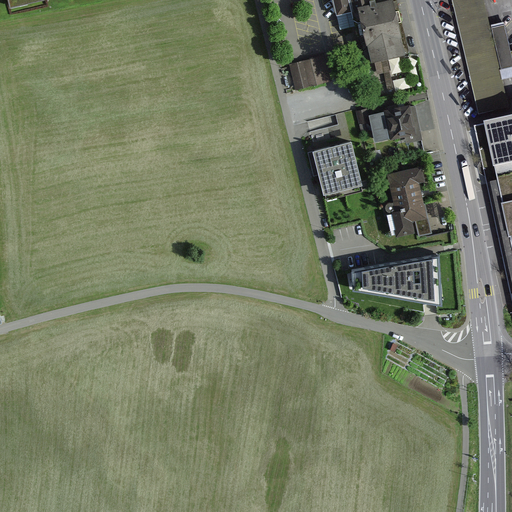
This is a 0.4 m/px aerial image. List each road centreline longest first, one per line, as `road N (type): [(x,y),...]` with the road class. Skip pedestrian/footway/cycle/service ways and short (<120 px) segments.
road 1 (secondary): [(488,352),(474,242),(420,0)]
road 2 (track): [(331,312),(192,285),(0,327)]
road 3 (primary): [(171,511),(0,358)]
road 4 (secondary): [(493,511),(488,352)]
